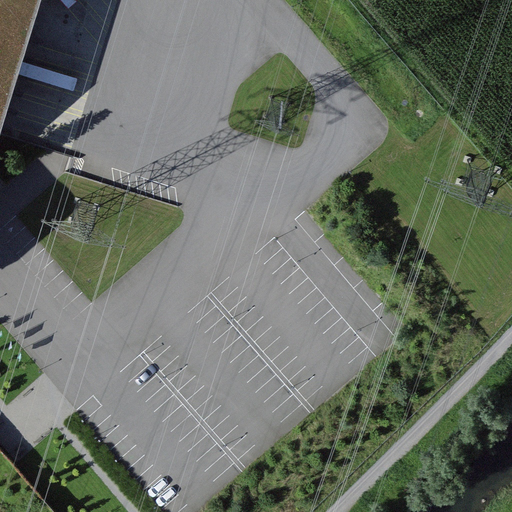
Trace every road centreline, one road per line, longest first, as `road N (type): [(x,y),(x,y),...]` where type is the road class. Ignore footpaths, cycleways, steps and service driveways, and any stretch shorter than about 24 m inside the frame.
road 1 (track): [(336,511),(511,333)]
road 2 (unknown): [(86,369),(191,491)]
road 3 (unknown): [(159,301),(259,418)]
